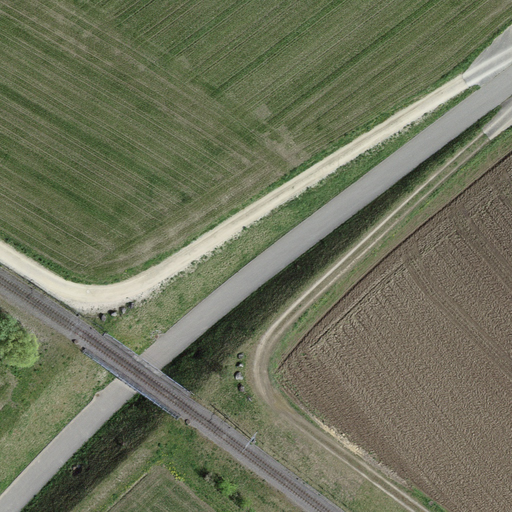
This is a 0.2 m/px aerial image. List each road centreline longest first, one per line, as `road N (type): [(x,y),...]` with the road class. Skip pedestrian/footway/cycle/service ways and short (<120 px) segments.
road 1 (track): [(511,80),(160,352),(9,511)]
road 2 (track): [(511,49),(136,288),(103,297),(65,293),(0,252)]
road 3 (track): [(410,511),(286,418),(262,391),(258,368),(268,334),(511,117)]
road 4 (motorway): [(0,141),(274,110),(511,68)]
road 5 (motorway): [(245,0),(0,38)]
